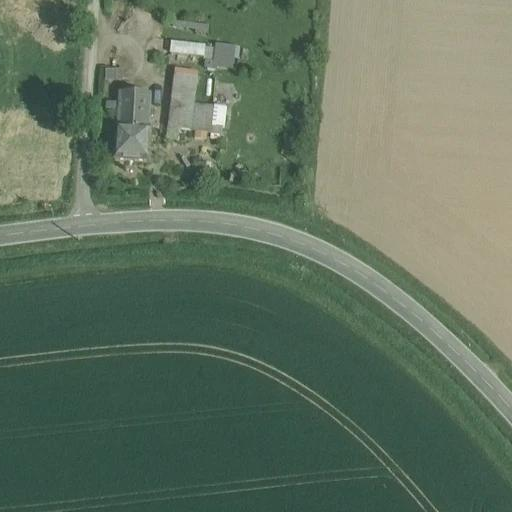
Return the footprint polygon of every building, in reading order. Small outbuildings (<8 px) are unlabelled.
[(173,41),(171,53),(205,58),(207,47),(173,41)] [(214,68),(236,70),(238,46),(216,44),(214,68)] [(107,81),(126,82),(126,70),(108,69),(107,81)] [(197,77),(175,74),(170,111),(192,114),(197,77)] [(149,96),(121,95),(119,129),(116,129),(114,161),(148,162),(150,131),(147,131),(149,96)] [(192,114),(170,111),(168,128),(190,131),(192,114)]
